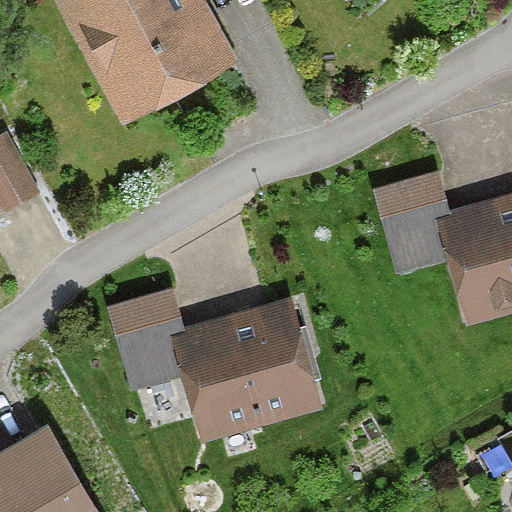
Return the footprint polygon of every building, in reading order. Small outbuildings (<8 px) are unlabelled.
[(98,0),(160,112),(273,51),(244,0),(98,0)] [(46,130),(7,151),(37,206),(75,185),(46,130)] [(435,263),(487,250),(478,213),(491,210),(482,176),(418,192),(435,263)] [(511,204),(491,210),(478,213),(487,250),(503,316),(511,313),(511,204)] [(166,381),(219,368),(209,330),(222,327),(214,293),(148,309),(166,381)] [(222,327),(209,330),(219,368),(236,436),(358,405),(331,299),(222,327)] [(94,511),(43,430),(0,456),(0,511),(94,511)]
